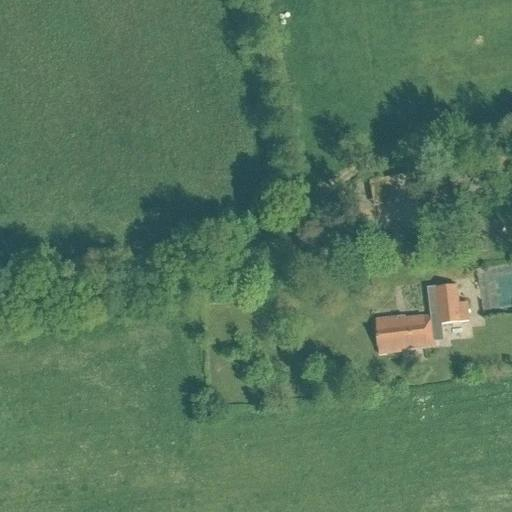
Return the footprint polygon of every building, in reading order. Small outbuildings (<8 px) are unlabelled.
[(282,103),(294,102),(293,87),(282,87),(282,103)] [(501,183),(500,165),(497,166),(493,167),(491,167),(488,169),(485,170),(482,173),(478,176),(477,171),(450,175),(455,202),(467,200),(467,204),(468,208),(469,212),(470,216),(472,220),(475,224),(478,228),(481,231),(485,233),(488,236),(492,237),(496,238),(500,239),(504,239),(503,222),(499,222),(495,220),(491,218),(488,215),(485,211),(484,207),(483,203),(483,199),(484,195),(486,191),(489,188),(493,185),(497,183),(501,183)] [(411,175),(370,182),(374,207),(415,200),(411,175)] [(464,255),(487,252),(485,242),(463,245),(464,255)] [(426,293),(431,318),(398,322),(397,320),(377,322),(377,330),(376,330),(378,348),(379,348),(380,356),(400,354),(400,351),(435,348),(433,327),(442,326),(442,327),(462,324),(462,323),(470,321),(467,305),(459,306),(456,288),(426,293)] [(456,340),(459,358),(475,356),(472,338),(456,340)]
